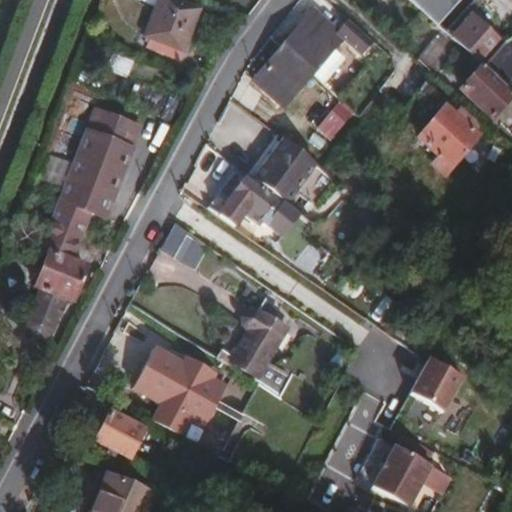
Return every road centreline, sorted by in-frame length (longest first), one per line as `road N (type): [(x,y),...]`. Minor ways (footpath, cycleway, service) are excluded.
road 1 (residential): [(0,510),(221,80),(275,0)]
road 2 (primary): [(0,138),(50,0)]
